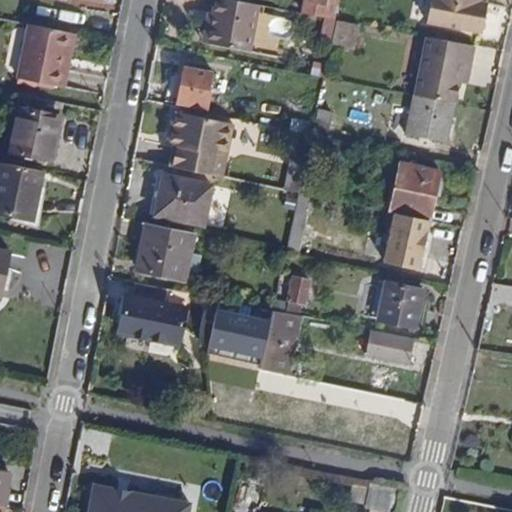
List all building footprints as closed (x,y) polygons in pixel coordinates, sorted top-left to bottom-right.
[(208,45),(261,56),(269,17),(263,16),(256,14),(258,6),(224,0),(215,0),(213,15),(208,45)] [(321,18),(331,20),(334,0),(307,0),(324,3),(321,18)] [(430,0),(427,23),(482,32),(486,11),(477,10),(478,0),(430,0)] [(487,0),(478,0),(477,10),(486,11),(487,0)] [(256,14),(263,16),(265,7),(258,6),(256,14)] [(202,44),(208,45),(213,15),(207,15),(202,44)] [(289,40),(296,23),(275,15),(268,32),(289,40)] [(356,38),(352,38),(354,24),(335,21),(330,44),(355,49),(356,38)] [(65,89),(75,34),(28,25),(27,30),(17,29),(11,32),(5,67),(9,73),(18,74),(17,79),(65,89)] [(461,74),(469,76),(474,46),(426,37),(416,97),(455,105),(460,83),(461,74)] [(212,92),(209,92),(213,72),(184,66),(177,103),(208,109),(212,92)] [(460,83),(468,84),(469,76),(461,74),(460,83)] [(406,134),(448,142),(455,105),(416,97),(413,96),(406,134)] [(12,152),(51,160),(59,116),(20,108),(12,152)] [(327,139),(351,144),(353,129),(330,125),(332,112),(320,110),(316,132),(327,134),(327,139)] [(174,168),(226,179),(237,126),(175,113),(169,145),(178,147),(174,168)] [(352,150),(353,145),(351,144),(327,139),(320,138),(319,145),(352,150)] [(286,191),(299,194),(306,162),(292,159),(286,191)] [(396,214),(430,221),(439,172),(378,160),(374,182),(397,187),(392,213),(396,214)] [(0,213),(33,220),(43,170),(2,162),(0,170),(0,213)] [(157,215),(204,225),(212,185),(164,177),(157,215)] [(286,253),(298,255),(309,196),(299,194),(286,253)] [(386,262),(420,269),(430,221),(396,214),(386,262)] [(184,280),(190,253),(194,234),(147,224),(137,270),(184,280)] [(0,294),(9,253),(0,250),(0,294)] [(184,280),(196,282),(201,256),(190,253),(184,280)] [(300,304),(304,304),(308,282),(294,280),(290,302),(300,304)] [(380,320),(416,327),(423,291),(387,283),(380,320)] [(121,332),(178,345),(185,308),(128,297),(121,332)] [(274,311),(288,314),(290,302),(277,299),(274,311)] [(211,353),(263,364),(274,311),(221,300),(211,353)] [(288,314),(298,316),(300,304),(290,302),(288,314)] [(304,363),(295,362),(304,317),(298,316),(288,314),(274,311),(263,364),(262,370),(301,379),(304,363)] [(364,355),(408,364),(413,340),(369,331),(364,355)] [(0,505),(3,506),(5,507),(10,473),(0,471),(0,505)] [(193,511),(195,501),(95,484),(90,511),(193,511)] [(353,488),(353,507),(395,507),(395,488),(353,488)]
